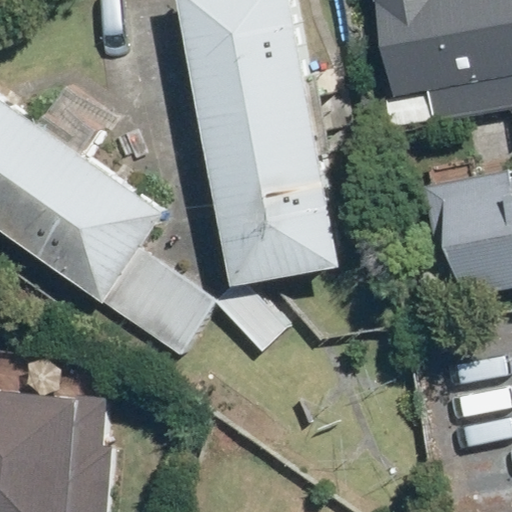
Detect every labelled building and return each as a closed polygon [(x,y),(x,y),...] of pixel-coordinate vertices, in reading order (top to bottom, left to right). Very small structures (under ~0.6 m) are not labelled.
[(193,0),(244,279),(355,260),(308,0),(193,0)] [(511,0),(388,0),(406,94),(440,88),(446,123),(511,111),(511,0)] [(191,354),(231,297),(151,241),(178,202),(0,78),(0,213),(117,294),(113,299),(191,354)] [(475,292),(511,284),(511,166),(436,181),(448,242),(426,247),(439,316),(478,309),(475,292)] [(0,511),(89,511),(100,405),(0,394),(0,511)]
